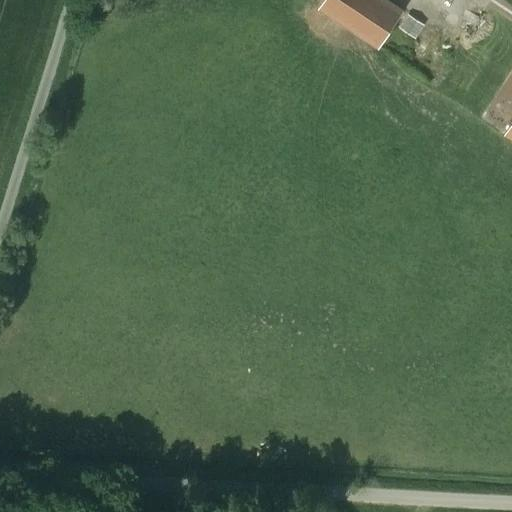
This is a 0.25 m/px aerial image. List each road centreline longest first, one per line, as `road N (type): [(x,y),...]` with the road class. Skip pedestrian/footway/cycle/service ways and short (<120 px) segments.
road 1 (unclassified): [(0,476),(511,504)]
road 2 (unclassified): [(0,193),(70,0)]
